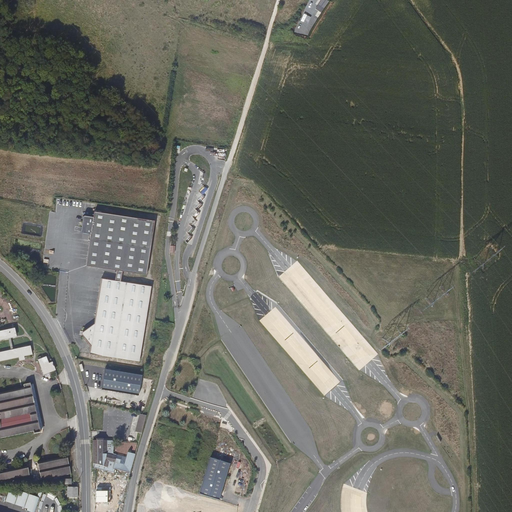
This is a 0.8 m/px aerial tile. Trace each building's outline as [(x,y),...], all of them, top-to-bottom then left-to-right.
[(320,0),(317,6),(323,9),(327,2),(322,0),(320,0)] [(140,284),(147,230),(87,222),(86,228),(75,226),(73,243),(84,245),(80,277),(109,280),(108,290),(101,289),(98,314),(78,332),(87,344),(86,352),(137,359),(146,295),(115,291),(116,281),(140,284)] [(0,338),(9,337),(12,336),(19,335),(17,326),(0,329),(0,338)] [(32,342),(14,346),(11,346),(0,348),(0,350),(1,359),(34,353),(32,342)] [(48,355),(39,358),(45,373),(57,368),(53,359),(50,360),(48,355)] [(142,374),(107,367),(103,389),(138,396),(142,374)] [(0,437),(34,431),(34,433),(42,431),(32,382),(25,383),(25,386),(0,391),(0,437)] [(137,430),(140,432),(146,412),(141,410),(137,430)] [(93,437),(93,448),(107,450),(106,438),(93,437)] [(93,448),(92,448),(93,466),(114,467),(129,468),(132,457),(127,456),(125,455),(124,457),(116,455),(116,453),(107,450),(93,448)] [(66,455),(36,461),(39,478),(70,473),(66,455)] [(231,463),(211,457),(200,493),(222,498),(231,463)] [(26,464),(0,469),(0,478),(27,474),(26,464)] [(113,470),(107,469),(104,482),(108,483),(110,473),(112,474),(113,470)] [(67,495),(78,495),(78,486),(67,486),(67,495)] [(33,511),(38,496),(18,489),(16,493),(7,489),(6,495),(0,492),(0,502),(26,511),(33,511)] [(108,490),(96,489),(96,501),(107,501),(108,490)]
